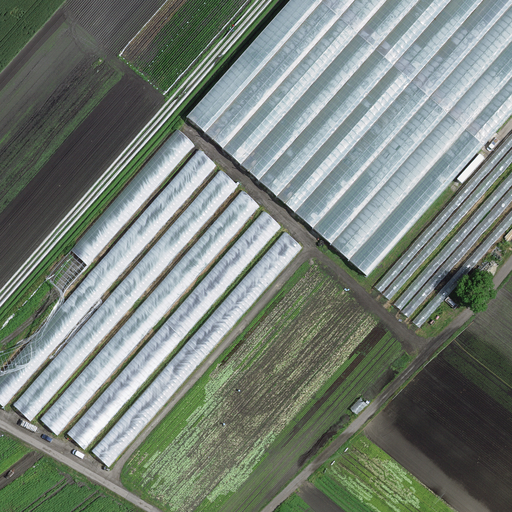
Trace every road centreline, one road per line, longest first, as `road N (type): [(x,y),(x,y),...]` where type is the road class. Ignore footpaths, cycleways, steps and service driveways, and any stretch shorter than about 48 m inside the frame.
road 1 (track): [(100,483),(312,251),(427,353)]
road 2 (track): [(269,511),(427,353)]
road 3 (track): [(427,353),(511,259)]
